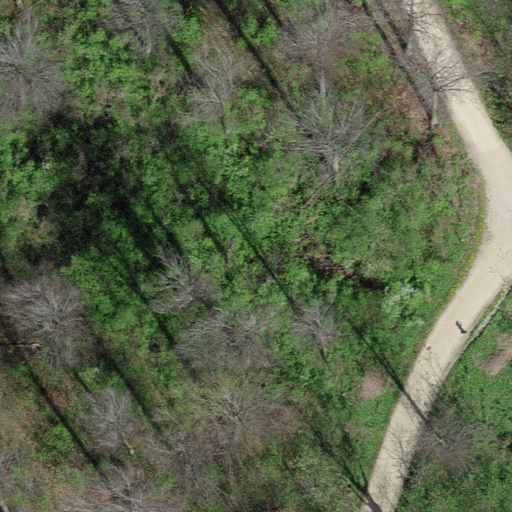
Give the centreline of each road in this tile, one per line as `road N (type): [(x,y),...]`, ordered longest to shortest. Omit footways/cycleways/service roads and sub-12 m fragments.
road 1 (track): [(383,511),(447,338),(511,242)]
road 2 (track): [(419,0),(511,213)]
